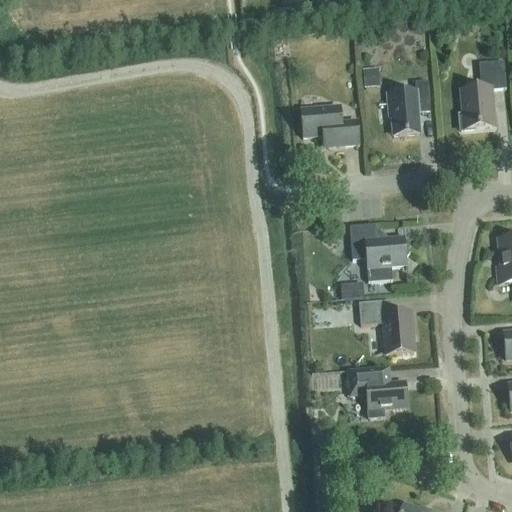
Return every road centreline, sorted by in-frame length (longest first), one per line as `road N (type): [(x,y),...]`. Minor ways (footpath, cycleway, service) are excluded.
road 1 (track): [(287,511),(248,133),(236,90),(191,66),(25,94),(0,89)]
road 2 (residential): [(511,497),(466,475),(454,405),(450,298),(476,205)]
road 3 (residential): [(476,205),(428,182),(347,187)]
